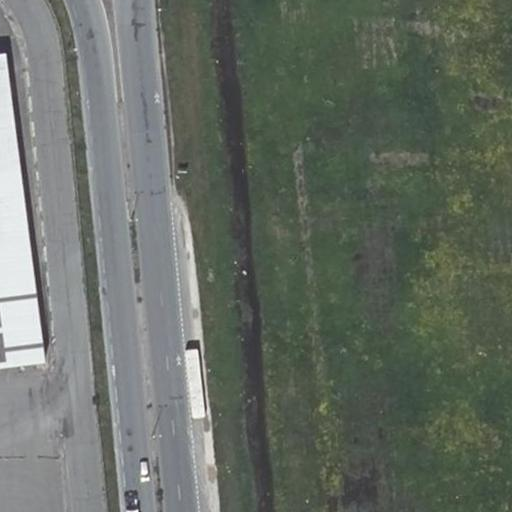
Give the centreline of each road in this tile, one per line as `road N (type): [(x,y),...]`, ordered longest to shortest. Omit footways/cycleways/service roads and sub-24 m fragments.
road 1 (secondary): [(81,0),(95,64),(139,511)]
road 2 (secondary): [(181,511),(135,0)]
